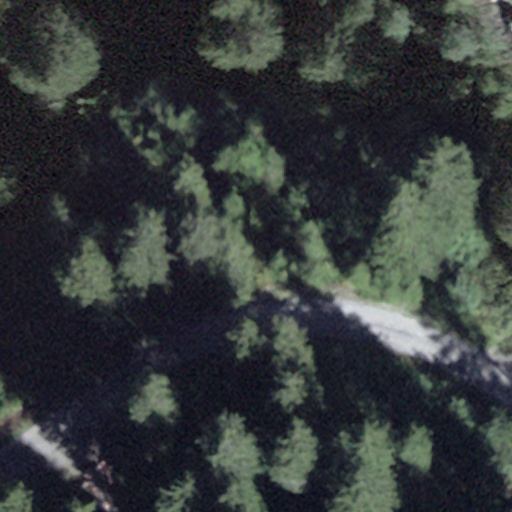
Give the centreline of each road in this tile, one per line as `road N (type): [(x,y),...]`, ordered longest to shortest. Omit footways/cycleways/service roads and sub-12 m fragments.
road 1 (track): [(511,397),(354,315),(172,349),(0,463)]
road 2 (track): [(0,199),(365,109),(395,74),(403,37),(380,0)]
